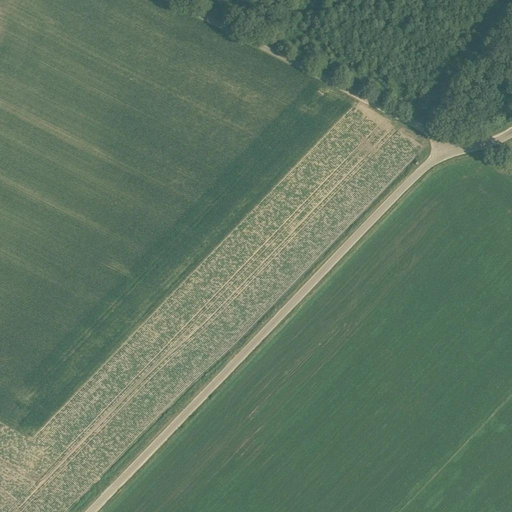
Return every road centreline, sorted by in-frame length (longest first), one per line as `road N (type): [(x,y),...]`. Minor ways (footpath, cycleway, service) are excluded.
road 1 (unclassified): [(90,511),(441,149)]
road 2 (unclassified): [(441,149),(428,130),(170,0)]
